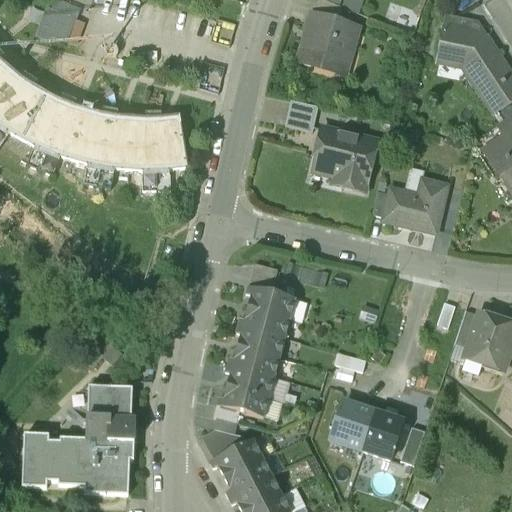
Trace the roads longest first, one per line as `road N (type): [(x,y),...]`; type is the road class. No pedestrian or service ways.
road 1 (residential): [(511,283),(460,281),(215,222)]
road 2 (residential): [(173,468),(181,383),(215,222)]
road 3 (residential): [(215,222),(274,0)]
